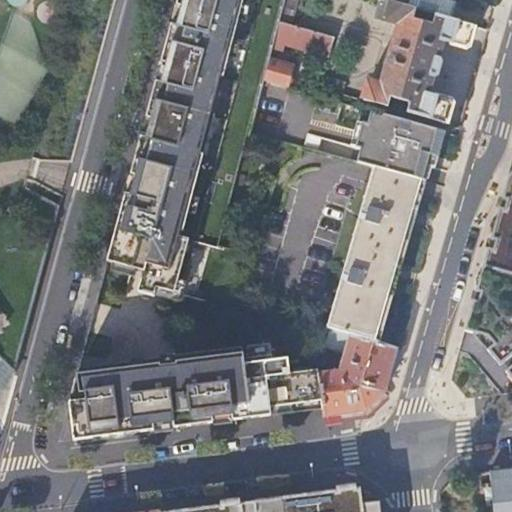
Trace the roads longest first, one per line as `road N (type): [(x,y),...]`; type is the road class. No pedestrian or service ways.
road 1 (residential): [(137,0),(23,424),(19,493)]
road 2 (tertiary): [(408,446),(408,400),(511,43)]
road 3 (secondary): [(408,446),(19,493)]
